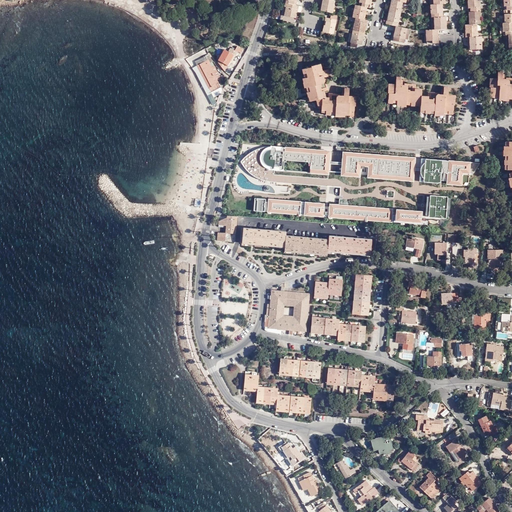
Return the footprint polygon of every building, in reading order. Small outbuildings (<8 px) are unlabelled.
[(285,0),(284,10),(295,13),(298,1),(295,0),(292,0),(285,0)] [(353,12),(356,13),(365,14),(368,3),(359,1),(355,0),(353,12)] [(391,0),(390,7),(401,9),(403,0),(391,0)] [(431,0),(432,12),(435,12),(441,12),(440,0),(431,0)] [(390,7),(387,19),(396,20),(399,21),(401,9),(390,7)] [(478,18),(481,18),(480,7),(469,8),(469,19),(478,18)] [(336,14),(330,12),(328,12),(327,21),(324,21),(323,27),(334,29),(336,14)] [(435,12),(435,24),(438,24),(447,24),(446,12),(443,12),(441,12),(435,12)] [(356,13),(353,25),(365,27),(368,15),(365,14),(356,13)] [(470,32),(478,32),(478,18),(469,19),(466,19),(466,32),(470,32)] [(404,37),(407,22),(399,21),(396,20),(395,25),(398,25),(397,29),(395,28),(393,34),(404,37)] [(435,24),(427,24),(427,35),(434,35),(434,39),(438,39),(438,24),(435,24)] [(365,27),(353,25),(351,36),(361,39),(362,39),(365,27)] [(482,44),(482,31),(478,32),(470,32),(471,45),(482,44)] [(238,52),(240,53),(243,49),(239,47),(237,51),(235,50),(231,48),(229,51),(225,49),(218,60),(219,60),(218,62),(225,71),(230,62),(234,54),(235,55),(238,52)] [(197,65),(211,92),(221,87),(216,78),(220,77),(208,54),(195,61),(197,65)] [(319,80),(323,79),(321,71),(325,70),(324,65),(320,66),(318,59),(308,62),(308,63),(303,65),(304,69),(305,73),(306,76),(304,77),(305,83),(308,82),(309,86),(310,90),(312,95),(314,94),(316,99),(321,99),(321,102),(326,103),(326,104),(331,104),(336,104),(336,105),(343,106),(343,105),(348,105),(348,104),(353,104),(357,104),(357,99),(359,98),(360,90),(349,90),(349,83),(344,83),(344,85),(342,85),(342,89),(337,89),(337,95),(330,95),(330,94),(325,93),(323,86),(321,87),(319,80)] [(221,87),(211,92),(197,65),(192,68),(196,72),(212,104),(216,102),(214,97),(221,94),(222,90),(221,87)] [(511,67),(507,67),(507,71),(499,70),(498,80),(499,81),(498,87),(502,87),(502,86),(507,87),(507,90),(511,90),(511,67)] [(435,87),(435,85),(430,85),(430,81),(424,80),(424,81),(416,81),(416,76),(412,76),(412,73),(410,73),(405,73),(404,76),(397,76),(397,86),(398,86),(398,92),(403,92),(403,91),(406,91),(406,92),(411,92),(411,94),(416,95),(417,92),(421,92),(421,94),(425,94),(425,93),(429,93),(429,96),(429,101),(432,101),(436,101),(441,101),(441,103),(446,103),(446,101),(450,101),(454,101),(458,101),(458,94),(460,94),(460,84),(454,84),(454,80),(449,80),(448,80),(448,83),(444,82),(444,87),(435,87)] [(274,169),(328,174),(330,150),(276,146),(274,169)] [(416,156),(343,151),(341,175),(361,176),(361,165),(368,166),(368,177),(414,181),(416,156)] [(470,161),(420,158),(419,181),(440,182),(441,180),(445,180),(445,184),(461,185),(462,173),(469,173),(470,161)] [(447,196),(429,195),(428,216),(445,218),(447,196)] [(266,198),(255,197),(254,210),(265,211),(266,198)] [(301,200),(269,198),(268,211),(428,224),(428,220),(426,220),(426,217),(422,217),(423,210),(396,208),(395,214),(393,214),(393,208),(339,203),(329,203),(329,206),(324,206),(325,202),(305,201),(301,201),(301,200)] [(233,239),(234,237),(232,237),(234,214),(226,213),(225,213),(223,214),(223,217),(221,217),(221,216),(217,217),(217,221),(225,222),(224,230),(224,233),(216,232),(216,238),(233,239)] [(241,240),(284,244),(283,248),(327,252),(327,248),(371,252),(372,237),(328,233),(328,237),(285,233),(285,229),(242,224),(241,240)] [(414,252),(419,253),(420,246),(421,246),(422,237),(411,234),(410,236),(405,235),(403,243),(416,245),(414,252)] [(444,256),(445,241),(434,240),(434,251),(436,251),(436,256),(444,256)] [(466,265),(474,265),(474,260),(473,260),(473,250),(465,249),(465,252),(463,252),(463,260),(466,260),(466,265)] [(500,255),(499,250),(486,249),(486,268),(494,268),(494,266),(499,266),(499,260),(496,260),(496,255),(500,255)] [(379,272),(365,271),(361,311),(375,312),(379,272)] [(312,293),(326,294),(327,289),(339,290),(341,277),(334,276),(328,275),(327,280),(313,278),(312,293)] [(407,291),(417,292),(418,290),(423,291),(425,280),(407,278),(406,283),(408,284),(407,291)] [(276,313),(279,288),(270,288),(268,312),(276,313)] [(304,317),(305,299),(281,297),(282,289),(279,288),(276,313),(268,312),(268,315),(284,316),(283,325),(291,326),(291,317),(304,317)] [(306,291),(282,289),(281,297),(305,299),(306,291)] [(456,301),(454,290),(441,291),(442,302),(456,301)] [(223,300),(222,315),(246,316),(247,302),(223,300)] [(415,308),(400,306),(399,318),(413,320),(415,308)] [(473,323),(484,324),(485,315),(488,315),(489,308),(481,307),(480,311),(474,310),(473,323)] [(507,327),(507,329),(507,330),(511,329),(511,313),(508,313),(508,315),(498,314),(498,320),(499,320),(498,326),(507,327)] [(309,328),(336,330),(335,335),(363,337),(364,323),(337,321),(337,316),(310,314),(309,328)] [(284,316),(268,315),(265,315),(264,326),(267,327),(277,329),(277,324),(283,325),(284,316)] [(303,327),(304,317),(291,317),(291,326),(303,327)] [(394,337),(409,340),(411,333),(396,330),(394,337)] [(439,333),(426,333),(426,336),(428,336),(429,339),(432,339),(432,343),(438,343),(439,333)] [(467,357),(471,357),(470,340),(458,340),(458,346),(460,346),(460,350),(459,351),(459,353),(460,354),(467,354),(467,357)] [(485,340),(484,356),(492,357),(492,354),(501,355),(502,343),(495,343),(495,341),(485,340)] [(439,347),(433,347),(433,352),(430,352),(426,352),(425,362),(438,363),(439,347)] [(438,366),(438,363),(425,362),(426,352),(423,352),(423,364),(438,366)] [(277,370),(325,374),(326,360),(279,355),(277,370)] [(333,379),(366,381),(366,386),(380,387),(379,394),(399,396),(401,382),(381,380),(381,373),(367,371),(367,368),(333,365),(333,379)] [(276,406),(308,408),(310,394),(276,391),(277,386),(255,384),(255,373),(241,372),(240,387),(254,388),(254,399),(276,401),(276,406)] [(492,405),(499,406),(500,402),(490,401),(492,390),(488,390),(486,400),(492,405)] [(500,402),(499,406),(509,408),(510,398),(506,397),(505,395),(500,394),(500,392),(492,390),(490,401),(500,402)] [(428,407),(427,414),(437,415),(438,403),(432,402),(431,407),(428,407)] [(424,430),(429,431),(429,428),(442,428),(442,417),(432,417),(432,420),(430,419),(430,418),(426,417),(426,414),(414,413),(414,417),(416,417),(416,428),(422,429),(422,427),(424,427),(424,430)] [(485,420),(481,413),(474,417),(484,434),(490,430),(491,432),(497,429),(494,424),(491,425),(487,418),(485,420)] [(453,429),(448,433),(443,436),(447,443),(445,445),(448,450),(453,447),(459,456),(465,451),(454,435),(456,433),(453,429)] [(378,449),(380,454),(384,453),(384,454),(392,452),(391,451),(394,450),(390,434),(371,440),(374,451),(378,449)] [(287,445),(282,449),(292,463),(303,455),(291,438),(285,442),(285,443),(287,445)] [(398,459),(411,468),(416,461),(409,456),(411,452),(405,449),(398,459)] [(345,478),(356,472),(353,468),(350,470),(346,464),(345,465),(342,460),(337,463),(345,478)] [(464,472),(462,470),(456,475),(459,478),(460,477),(470,489),(480,481),(469,468),(464,472)] [(427,475),(418,484),(430,496),(440,487),(432,480),(435,476),(428,469),(425,473),(427,475)] [(299,481),(304,490),(308,488),(311,496),(318,493),(317,491),(321,489),(318,485),(316,481),(314,482),(313,479),(314,479),(310,472),(303,475),(305,478),(299,481)] [(362,505),(379,493),(374,487),(373,488),(372,488),(370,485),(366,480),(353,489),(356,493),(358,491),(361,489),(364,494),(361,496),(358,499),(362,505)] [(456,499),(447,490),(442,495),(448,501),(443,506),(449,511),(456,511),(461,508),(454,501),(456,499)] [(475,506),(479,511),(482,509),(485,507),(488,511),(489,511),(491,511),(496,511),(499,510),(488,496),(475,506)] [(397,511),(399,511),(389,501),(376,511),(397,511)] [(315,511),(310,502),(304,506),(307,511),(315,511)] [(331,511),(326,505),(324,503),(319,508),(320,510),(319,511),(331,511)]
